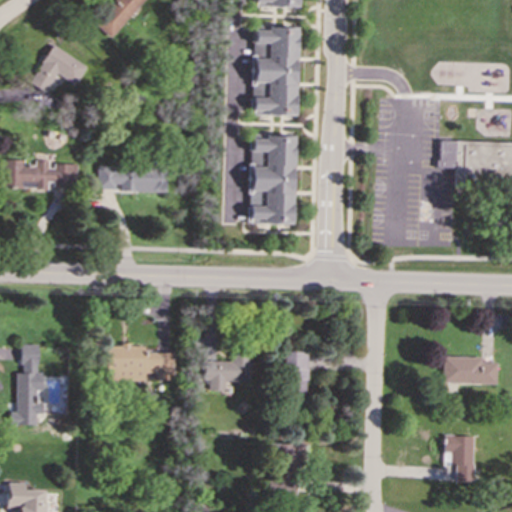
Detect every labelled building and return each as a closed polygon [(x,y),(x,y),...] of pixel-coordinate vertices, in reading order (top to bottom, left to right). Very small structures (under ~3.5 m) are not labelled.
[(140,0),(110,0),(90,22),(106,37),(140,0)] [(247,115),(294,115),(296,26),(249,25),(247,115)] [(84,67),(49,44),(25,82),(41,92),(53,73),(72,85),(84,67)] [(245,223),(291,224),(293,134),(246,134),(245,223)] [(511,141),(437,139),(436,166),(456,166),(455,186),(511,187),(511,141)] [(74,164),(48,163),(48,160),(32,160),(32,165),(21,165),(21,159),(0,159),(0,188),(48,189),(48,187),(74,187),(74,164)] [(163,192),(163,168),(94,166),(94,190),(163,192)] [(7,426),(33,426),(33,414),(39,414),(39,402),(33,402),(33,391),(38,391),(38,372),(35,372),(35,344),(18,344),(18,372),(13,372),(13,411),(7,411),(7,426)] [(104,380),(171,380),(171,351),(141,351),(141,344),(103,345),(104,380)] [(303,351),(281,351),(282,396),(304,396),(303,351)] [(206,390),(222,390),(222,381),(247,381),(248,353),(229,353),(228,360),(200,359),(200,380),(206,380),(206,390)] [(493,384),(493,362),(479,362),(479,356),(439,356),(439,383),(493,384)] [(470,435),(438,434),(438,465),(453,465),(452,480),(470,481),(470,435)] [(266,443),(266,493),(298,493),(298,443),(266,443)] [(22,490),(22,483),(5,482),(4,511),(14,511),(42,511),(43,490),(22,490)]
